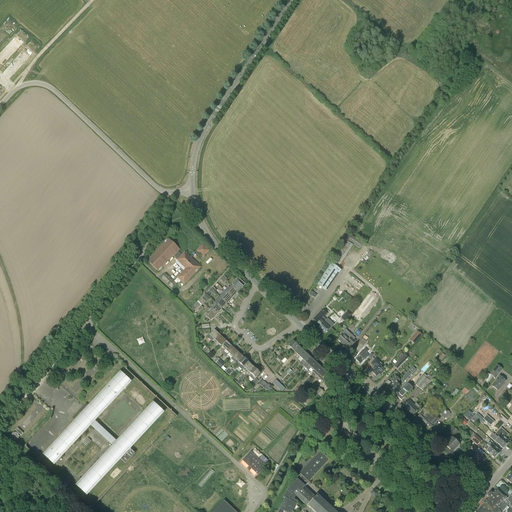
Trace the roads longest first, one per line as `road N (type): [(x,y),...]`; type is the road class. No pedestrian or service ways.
road 1 (unclassified): [(26,396),(155,235),(169,192)]
road 2 (unclassified): [(169,192),(44,82),(18,86),(0,105)]
road 3 (unclassified): [(192,190),(200,138),(290,0)]
road 4 (residential): [(414,437),(299,324)]
road 5 (residential): [(299,324),(258,351),(235,329),(256,283)]
